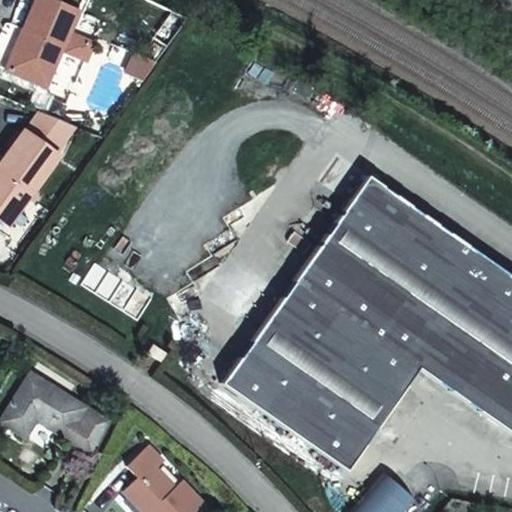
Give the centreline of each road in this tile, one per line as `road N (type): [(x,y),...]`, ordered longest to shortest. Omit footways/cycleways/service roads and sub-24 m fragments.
road 1 (residential): [(0,296),(129,381),(235,467),(272,511)]
road 2 (track): [(511,180),(308,45),(217,0)]
